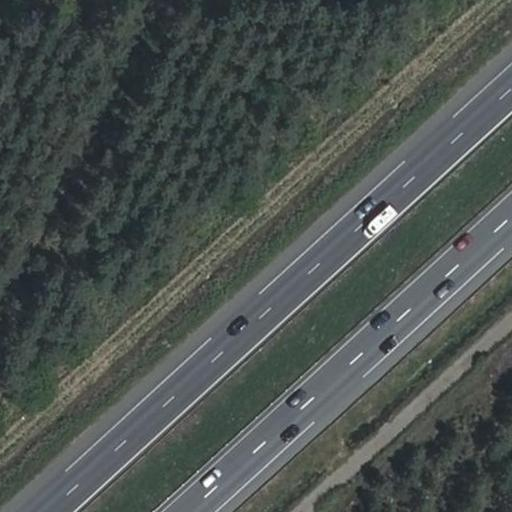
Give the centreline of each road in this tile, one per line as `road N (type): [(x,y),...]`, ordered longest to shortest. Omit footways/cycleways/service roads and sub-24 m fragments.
road 1 (motorway): [(511,86),(47,511)]
road 2 (motorway): [(192,511),(511,220)]
